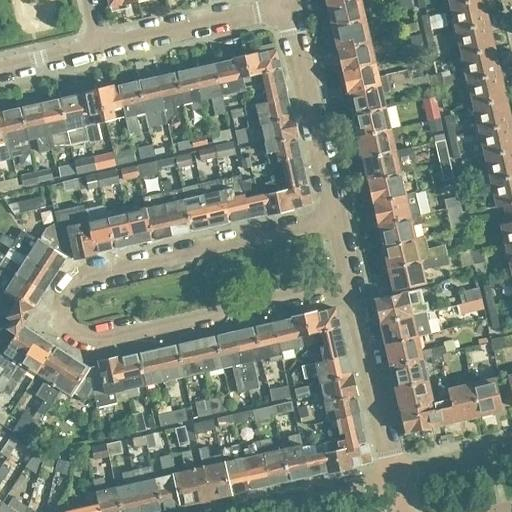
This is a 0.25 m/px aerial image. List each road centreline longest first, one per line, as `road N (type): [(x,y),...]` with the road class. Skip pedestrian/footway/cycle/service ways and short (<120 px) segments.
road 1 (residential): [(348,284),(96,340),(71,331),(62,315),(68,288),(80,278),(333,219)]
road 2 (residential): [(333,219),(285,4)]
road 3 (residential): [(390,477),(348,284)]
road 4 (residential): [(100,46),(285,4)]
road 5 (residential): [(248,511),(390,477)]
road 6 (residential): [(390,477),(511,448)]
